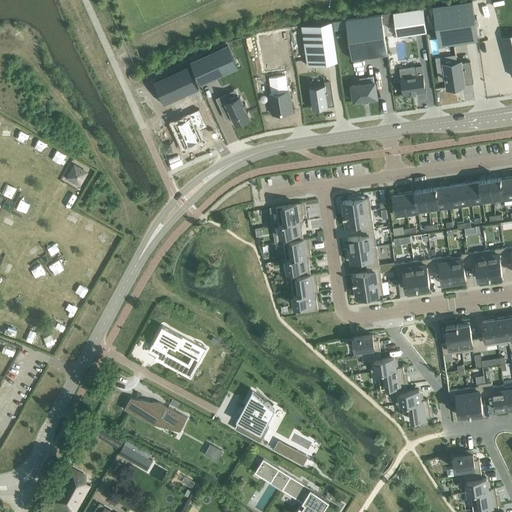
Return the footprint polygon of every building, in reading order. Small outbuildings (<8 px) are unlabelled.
[(472,0),(469,0),(433,6),(439,45),(478,39),(472,0)] [(423,7),(393,12),(394,20),(397,36),(427,31),(423,7)] [(393,12),(381,14),(383,21),(394,20),(393,12)] [(381,14),(381,13),(346,18),(352,58),(387,53),(383,21),(381,14)] [(338,60),(332,20),(302,25),(308,65),(338,60)] [(291,28),(257,33),(263,73),(297,68),(291,28)] [(511,33),(501,36),(507,56),(511,75),(511,33)] [(227,44),(190,60),(201,83),(237,66),(227,44)] [(473,82),(470,60),(460,62),(460,61),(444,63),(448,88),(458,87),(457,85),(473,82)] [(188,65),(154,80),(164,103),(199,88),(188,65)] [(417,74),(401,76),(404,94),(425,91),(423,73),(422,65),(415,66),(417,74)] [(368,82),(352,85),(354,101),(362,100),(362,101),(369,100),(369,99),(377,97),(375,81),(375,82),(374,76),(368,77),(368,82)] [(331,81),(325,82),(325,84),(309,86),(313,108),(322,107),(321,105),(334,103),(331,81)] [(289,92),(269,94),(272,114),(292,111),(289,92)] [(226,93),(217,98),(223,113),(230,110),(236,123),(250,117),(246,110),(248,109),(245,102),(243,103),(240,96),(229,100),(226,93)] [(197,130),(207,125),(199,108),(188,113),(189,116),(175,122),(178,129),(177,130),(178,130),(181,137),(180,137),(182,137),(186,146),(201,139),(197,130)] [(74,165),(67,177),(68,176),(71,178),(71,179),(75,182),(76,181),(79,183),(78,184),(79,184),(86,172),(85,172),(85,173),(81,171),(82,170),(78,167),(77,168),(74,166),(74,165)] [(511,196),(511,177),(511,176),(505,177),(505,178),(502,178),(501,177),(504,196),(503,196),(504,197),(511,196)] [(504,196),(501,177),(501,178),(490,179),(493,198),(503,196),(504,196)] [(493,198),(490,179),(479,181),(482,200),(493,198)] [(482,200),(479,181),(469,182),(471,201),(482,200)] [(471,201),(469,182),(458,184),(461,203),(471,201)] [(461,203),(458,184),(447,185),(450,204),(461,203)] [(450,204),(447,185),(437,187),(439,206),(450,204)] [(439,206),(437,187),(436,187),(426,189),(429,208),(439,206)] [(429,208),(426,189),(415,190),(415,191),(418,209),(429,208)] [(415,191),(411,192),(411,191),(404,192),(407,212),(418,210),(418,209),(415,191)] [(407,212),(404,192),(397,193),(397,194),(393,195),(394,205),(393,205),(394,214),(407,212)] [(344,213),(371,209),(369,197),(365,198),(364,195),(357,196),(358,199),(343,201),(344,213)] [(304,220),(301,202),(276,205),(279,224),(299,221),(304,220)] [(374,227),(371,209),(344,213),(345,215),(343,216),(343,217),(344,217),(345,225),(360,223),(361,229),(374,227)] [(300,226),(299,221),(279,224),(282,242),(284,242),(284,241),(303,238),(302,225),(300,226)] [(376,245),(374,227),(361,229),(362,235),(348,237),(350,249),(376,245)] [(309,237),(303,238),(284,241),(284,242),(286,259),(306,256),(311,256),(309,237)] [(379,263),(376,245),(350,249),(352,261),(365,259),(366,265),(379,263)] [(506,259),(504,247),(486,249),(490,277),(491,277),(491,276),(502,274),(500,260),(506,259)] [(490,277),(486,249),(468,252),(470,265),(476,264),(478,279),(484,278),(484,277),(490,276),(490,277)] [(470,265),(468,252),(461,253),(462,255),(451,257),(450,257),(454,281),(466,279),(464,266),(470,265)] [(450,257),(451,257),(451,255),(432,257),(434,270),(440,269),(442,283),(454,281),(450,257)] [(307,261),(306,256),(286,259),(288,270),(291,270),(292,276),(311,274),(311,273),(309,261),(307,261)] [(434,270),(432,257),(414,260),(418,287),(430,285),(428,271),(434,270)] [(418,287),(414,260),(395,263),(397,276),(404,275),(406,290),(412,289),(412,288),(417,287),(417,288),(418,287)] [(382,282),(379,263),(366,265),(367,271),(352,274),(353,282),(353,283),(355,283),(355,285),(382,282)] [(316,272),(311,273),(311,274),(292,276),(291,276),(293,294),(313,291),(313,292),(319,291),(316,272)] [(384,293),(382,282),(355,285),(357,297),(372,295),(372,298),(379,297),(379,294),(384,293)] [(314,297),(313,292),(313,291),(293,294),(296,313),(318,309),(316,297),(314,297)] [(505,317),(506,317),(506,316),(498,317),(498,318),(494,319),(497,343),(509,341),(509,337),(508,337),(505,317)] [(497,343),(494,319),(482,321),(484,336),(478,337),(480,350),(487,349),(486,345),(497,343)] [(480,350),(478,337),(472,338),(470,321),(464,322),(464,323),(458,324),(458,323),(462,351),(473,349),(473,351),(480,350)] [(462,351),(458,323),(457,323),(457,324),(446,326),(448,340),(448,342),(442,343),(443,354),(462,351)] [(163,325),(149,350),(157,355),(155,358),(177,370),(183,360),(166,351),(170,344),(186,353),(192,356),(183,373),(191,377),(207,348),(163,325)] [(381,351),(379,339),(374,339),(373,334),(353,336),(356,355),(362,354),(381,351)] [(382,358),(381,351),(362,354),(363,362),(370,361),(371,371),(378,370),(396,367),(394,356),(382,358)] [(403,366),(396,367),(378,370),(381,388),(387,387),(406,384),(403,366)] [(504,386),(504,383),(492,385),(492,381),(485,382),(487,395),(493,394),(495,410),(507,408),(504,386)] [(487,395),(485,382),(478,383),(478,385),(467,387),(471,414),(472,414),(472,413),(477,412),(477,414),(483,413),(481,396),(487,395)] [(407,390),(406,384),(387,387),(388,395),(395,394),(396,404),(403,403),(421,400),(421,399),(419,389),(407,390)] [(471,414),(467,387),(449,389),(450,400),(457,399),(457,401),(459,415),(470,413),(471,414)] [(238,421),(235,428),(253,437),(254,435),(262,439),(269,426),(267,424),(275,408),(253,389),(236,420),(238,421)] [(130,396),(124,408),(151,422),(154,415),(168,422),(172,427),(180,429),(187,416),(160,401),(154,400),(153,404),(142,398),(130,396)] [(428,398),(421,399),(421,400),(403,403),(404,410),(411,409),(412,420),(419,419),(427,418),(431,417),(428,398)] [(101,428),(97,435),(108,442),(112,435),(101,428)] [(278,439),(274,448),(304,464),(308,456),(305,455),(306,454),(278,439)] [(137,445),(134,451),(147,457),(152,447),(141,441),(139,446),(137,445)] [(456,475),(462,474),(481,471),(479,458),(474,459),(473,453),(462,455),(453,456),(456,475)] [(263,458),(255,472),(271,482),(272,480),(284,486),(282,489),(302,501),(295,511),(314,511),(316,510),(320,511),(321,511),(330,499),(263,458)] [(53,501),(74,511),(90,484),(83,480),(86,475),(71,467),(53,501)] [(482,477),(481,471),(462,474),(465,492),(470,491),(488,488),(487,477),(482,477)] [(495,487),(488,488),(470,491),(473,509),(480,508),(480,507),(498,505),(495,487)]
